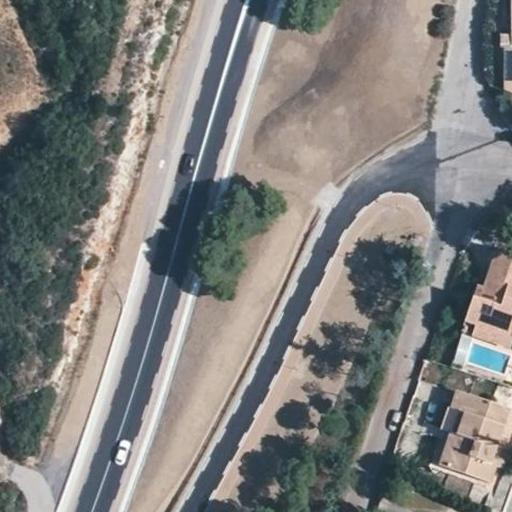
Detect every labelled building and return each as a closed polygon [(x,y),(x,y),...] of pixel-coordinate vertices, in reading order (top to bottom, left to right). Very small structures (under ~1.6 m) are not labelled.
[(477,326),(511,338),(511,256),(496,252),(484,287),(480,299),(473,297),(465,322),(477,326)] [(480,299),(484,287),(478,285),(473,297),(480,299)] [(510,349),(511,344),(511,338),(477,326),(474,337),(510,349)] [(433,463),(479,478),(484,461),(492,463),(498,446),(510,408),(457,391),(433,463)] [(484,461),(479,478),(492,482),(497,467),(504,469),(510,450),(498,446),(492,463),(484,461)]
